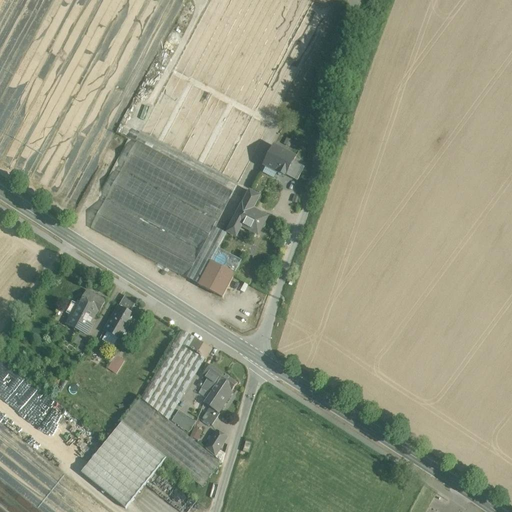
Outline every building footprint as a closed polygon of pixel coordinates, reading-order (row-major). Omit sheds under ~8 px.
[(157,142),(231,0),(210,0),(141,133),(157,142)] [(219,174),(221,175),(312,0),(231,0),(157,142),(162,144),(193,84),(209,93),(178,152),(181,154),(212,94),(228,103),(197,162),(202,165),(234,106),(250,114),(219,174)] [(312,0),(221,175),(237,184),(330,7),(317,0),(312,0)] [(162,144),(178,152),(209,93),(193,84),(162,144)] [(181,154),(197,162),(228,103),(212,94),(181,154)] [(234,106),(202,165),(219,174),(250,114),(234,106)] [(136,142),(233,193),(237,184),(221,175),(219,174),(202,165),(197,162),(181,154),(178,152),(162,144),(157,142),(141,133),(136,142)] [(122,169),(219,219),(233,193),(136,142),(122,169)] [(295,158),(274,147),(264,165),(285,176),(286,176),(293,162),(295,158)] [(293,162),(286,176),(297,182),(304,168),(293,162)] [(219,219),(122,169),(120,172),(217,223),(219,219)] [(217,223),(120,172),(106,199),(203,249),(214,228),(217,223)] [(250,192),(243,204),(242,204),(227,233),(236,237),(242,227),(258,236),(268,218),(253,210),(260,197),(250,192)] [(203,249),(106,199),(105,202),(201,253),(203,249)] [(201,253),(105,202),(91,229),(187,280),(187,279),(201,253)] [(201,253),(187,279),(199,285),(211,263),(218,250),(227,235),(214,228),(203,249),(201,253)] [(218,250),(211,263),(235,276),(241,262),(218,250)] [(211,263),(199,285),(199,286),(223,298),(235,276),(211,263)] [(78,305),(72,317),(67,326),(76,330),(82,318),(92,323),(96,313),(99,314),(105,301),(87,292),(81,304),(79,303),(78,305)] [(137,303),(125,296),(119,307),(130,314),(137,303)] [(72,317),(78,305),(72,302),(66,314),(72,317)] [(119,307),(118,307),(104,332),(107,333),(117,339),(122,342),(137,318),(130,314),(119,307)] [(92,323),(82,318),(76,330),(87,336),(94,324),(92,323)] [(181,331),(140,399),(168,421),(205,360),(189,350),(195,339),(181,331)] [(117,339),(107,333),(102,341),(113,347),(117,339)] [(212,350),(195,339),(189,350),(205,360),(206,361),(212,350)] [(116,356),(108,369),(116,374),(124,362),(116,356)] [(224,375),(211,365),(202,377),(207,380),(202,389),(210,394),(211,394),(224,375)] [(224,375),(211,394),(210,394),(204,404),(210,408),(218,414),(231,395),(230,395),(237,384),(224,375)] [(140,399),(121,423),(122,424),(166,459),(201,487),(221,463),(168,421),(140,399)] [(218,414),(210,408),(206,414),(215,421),(220,415),(218,414)] [(196,423),(179,411),(172,421),(189,433),(196,423)] [(215,421),(206,414),(202,420),(212,426),(215,421)] [(166,459),(122,424),(82,474),(126,510),(166,459)] [(198,440),(202,430),(194,427),(190,437),(198,440)] [(216,433),(206,449),(215,457),(226,439),(216,433)]
